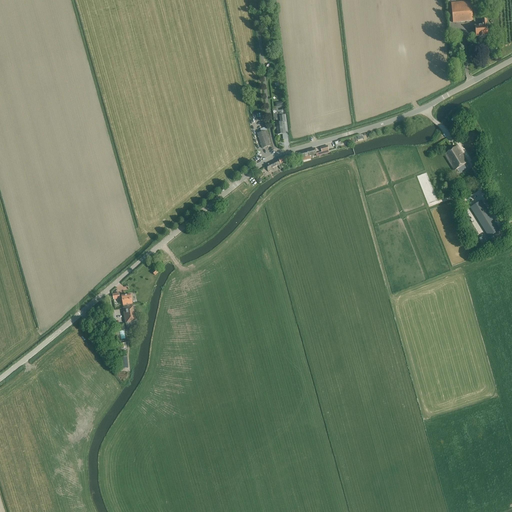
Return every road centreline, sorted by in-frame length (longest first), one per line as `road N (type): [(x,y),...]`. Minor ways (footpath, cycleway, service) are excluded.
road 1 (tertiary): [(0,378),(278,155)]
road 2 (tertiary): [(278,155),(421,109),(511,60)]
road 3 (unclassified): [(278,155),(254,0)]
